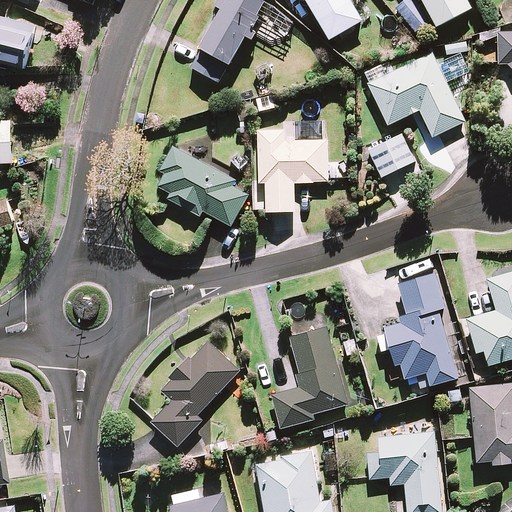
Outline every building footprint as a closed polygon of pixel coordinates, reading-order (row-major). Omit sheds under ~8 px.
[(267,0),(219,0),(217,4),(222,7),(189,66),(219,83),(267,0)] [(312,0),(333,36),(365,17),(354,0),(312,0)] [(432,19),(418,0),(405,0),(397,5),(415,31),(432,19)] [(474,5),(471,0),(427,0),(440,23),(474,5)] [(37,24),(0,12),(0,60),(24,68),(37,24)] [(511,29),(500,30),(500,62),(511,62),(511,29)] [(435,135),(467,120),(448,81),(470,70),(461,50),(439,61),(434,51),(389,72),(384,63),(366,71),(390,122),(422,107),(435,135)] [(0,120),(0,160),(15,160),(13,120),(0,120)] [(285,136),(285,128),(260,128),(263,193),(255,193),(256,208),(297,207),(296,180),(330,179),(329,136),(324,136),(324,135),(285,136)] [(415,159),(403,132),(371,147),(384,174),(415,159)] [(214,167),(175,143),(156,178),(174,187),(169,196),(202,213),(205,208),(233,223),(252,187),(214,167)] [(0,225),(15,221),(8,197),(0,199),(0,241),(1,241),(0,238),(0,225)] [(448,305),(437,267),(400,277),(411,318),(388,324),(402,377),(429,369),(433,382),(459,375),(441,307),(448,305)] [(511,355),(511,270),(490,277),(498,309),(470,316),(478,350),(487,347),(491,361),(511,355)] [(349,402),(328,324),(292,334),(305,384),(275,392),(283,425),(317,416),(315,411),(349,402)] [(241,369),(209,338),(162,386),(175,398),(154,419),(180,444),(205,418),(199,413),(241,369)] [(511,381),(472,386),(479,460),(494,458),(495,463),(511,461),(511,381)] [(432,511),(445,511),(437,429),(382,435),(383,449),(369,450),(372,476),(392,474),(393,484),(407,482),(409,511),(432,511)] [(267,511),(334,511),(332,498),(322,500),(313,450),(258,460),(267,511)] [(202,496),(200,487),(172,494),(176,511),(230,511),(226,491),(202,496)]
